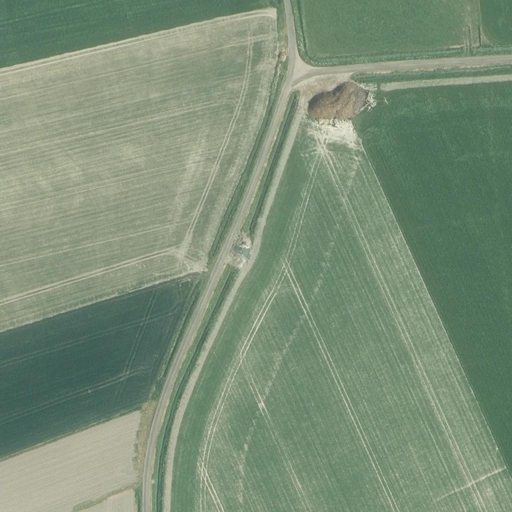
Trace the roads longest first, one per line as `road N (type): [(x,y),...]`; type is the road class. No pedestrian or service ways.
road 1 (track): [(146,511),(161,404),(291,69)]
road 2 (track): [(291,69),(511,60)]
